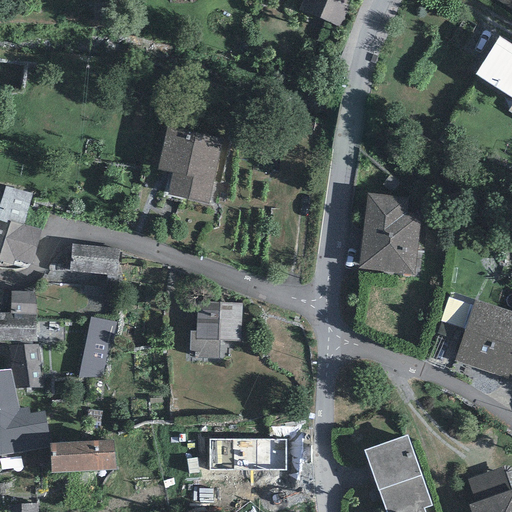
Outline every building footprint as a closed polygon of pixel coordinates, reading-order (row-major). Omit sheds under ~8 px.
[(351,0),(302,0),(298,12),(340,29),(351,0)] [(511,0),(496,0),(511,10),(511,0)] [(511,43),(499,36),(474,74),(511,98),(511,43)] [(222,139),(167,126),(157,169),(173,173),(168,195),(207,204),(222,139)] [(33,194),(0,185),(0,221),(8,223),(9,221),(23,225),(33,194)] [(408,197),(367,193),(359,270),(414,276),(422,199),(408,197)] [(31,264),(41,230),(23,225),(9,221),(8,223),(0,221),(0,261),(12,265),(14,260),(31,264)] [(71,245),(70,263),(49,261),(48,281),(105,286),(106,274),(118,275),(120,248),(71,245)] [(35,292),(11,291),(10,314),(34,315),(35,292)] [(511,312),(473,300),(454,361),(511,379),(511,312)] [(242,303),(197,302),(196,331),(190,331),(189,351),(195,352),(194,359),(228,360),(228,341),(240,342),(242,303)] [(34,315),(10,314),(0,313),(0,340),(37,342),(37,315),(34,315)] [(115,323),(89,317),(77,379),(102,377),(108,345),(111,345),(115,323)] [(37,345),(8,347),(10,370),(15,388),(42,387),(37,345)] [(10,370),(0,370),(0,455),(48,447),(47,443),(50,442),(44,412),(30,414),(30,408),(18,409),(15,388),(10,370)] [(407,435),(363,451),(385,511),(423,511),(422,509),(431,506),(407,435)] [(286,439),(209,439),(209,470),(286,471),(286,439)] [(113,440),(49,444),(51,473),(115,469),(113,440)] [(475,503),(468,505),(470,511),(511,511),(511,490),(510,491),(502,468),(467,479),(475,503)] [(37,511),(37,503),(8,506),(8,511),(37,511)]
